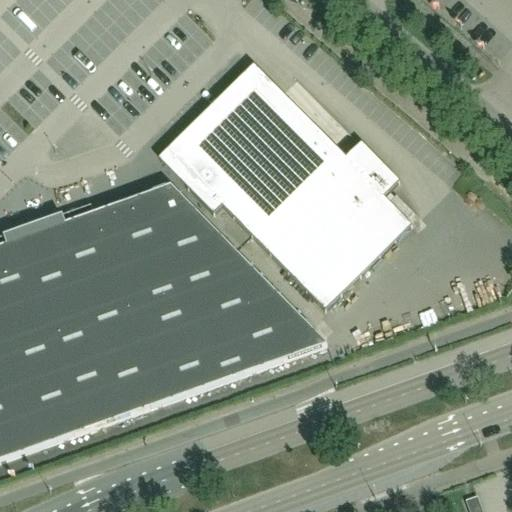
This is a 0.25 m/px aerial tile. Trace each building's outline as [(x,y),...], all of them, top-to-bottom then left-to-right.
[(150,11),(128,16),(132,36),(154,31),(150,11)] [(254,69),(168,155),(197,184),(188,193),(214,220),(224,211),(325,315),(412,230),(384,202),(400,186),(361,148),(346,163),(254,69)] [(0,466),(327,350),(172,191),(95,219),(92,209),(0,241),(0,466)] [(487,220),(484,232),(500,235),(503,224),(487,220)] [(482,511),(478,500),(467,504),(469,511),(482,511)]
